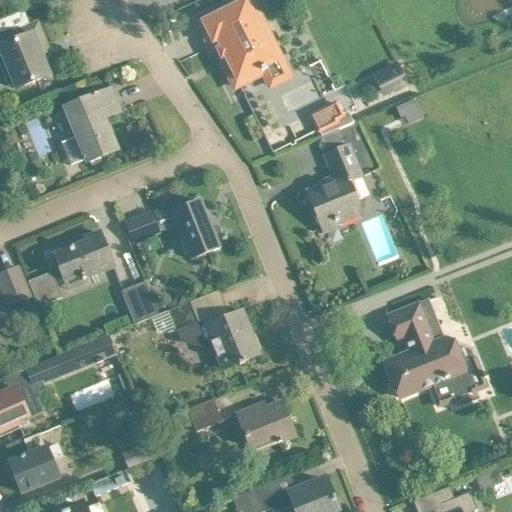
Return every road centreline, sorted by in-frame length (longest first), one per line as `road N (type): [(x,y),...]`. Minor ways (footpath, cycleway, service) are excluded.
road 1 (residential): [(216,145),(244,190),(376,511)]
road 2 (residential): [(0,235),(216,145)]
road 3 (residential): [(216,145),(107,0)]
